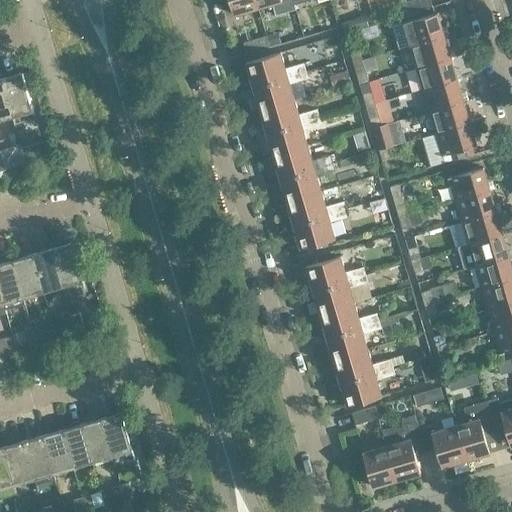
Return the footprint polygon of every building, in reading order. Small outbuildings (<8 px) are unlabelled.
[(258,8),(255,0),(229,0),(234,15),(258,8)] [(255,0),(258,8),(271,4),(275,16),(296,10),(294,5),(292,0),(255,0)] [(409,14),(432,7),(430,0),(413,0),(406,2),(409,14)] [(403,24),(409,46),(444,36),(437,13),(402,23),(402,25),(403,24)] [(349,20),(340,23),(341,27),(343,33),(352,31),(349,20)] [(246,54),(269,47),(266,36),(243,43),(246,54)] [(409,46),(416,68),(450,58),(444,36),(409,46)] [(349,51),(353,63),(362,60),(358,48),(349,51)] [(246,63),(253,86),(305,71),(303,63),(285,68),(280,53),(246,63)] [(416,68),(422,90),(457,79),(450,58),(416,68)] [(362,60),(353,63),(356,74),(365,72),(362,60)] [(308,79),(305,71),(253,86),(259,109),(294,99),(289,84),(308,79)] [(332,88),(350,83),(347,71),(329,76),(332,88)] [(21,73),(1,79),(14,123),(34,117),(21,73)] [(0,79),(0,118),(12,115),(14,123),(1,79),(0,79)] [(457,79),(422,90),(429,111),(463,101),(457,79)] [(362,95),(366,106),(375,104),(371,92),(362,95)] [(259,109),(266,133),(319,117),(317,109),(298,114),(294,99),(259,109)] [(429,111),(435,133),(470,123),(463,101),(429,111)] [(366,106),(369,118),(378,115),(375,104),(366,106)] [(319,117),(266,133),(273,156),(307,145),(303,130),(321,125),(319,117)] [(470,123),(435,133),(442,155),(441,155),(441,156),(450,154),(452,161),(473,154),(471,147),(476,146),(470,123)] [(379,150),(388,147),(394,146),(387,124),(372,128),(379,150)] [(21,148),(22,150),(25,161),(34,158),(37,157),(33,144),(21,148)] [(273,156),(280,179),(333,163),(330,155),(312,161),(307,145),(273,156)] [(14,146),(1,150),(2,153),(6,166),(13,164),(17,163),(25,161),(22,150),(15,152),(14,146)] [(388,147),(379,150),(382,162),(391,159),(388,147)] [(455,200),(490,190),(483,168),(476,170),(474,162),(445,171),(448,179),(449,179),(455,200)] [(280,179),(287,202),(321,191),(316,176),(335,171),(333,163),(280,179)] [(390,187),(398,217),(407,214),(399,185),(390,187)] [(455,200),(461,222),(496,212),(490,190),(455,200)] [(287,202),(293,225),(346,209),(344,201),(325,207),(321,191),(287,202)] [(365,204),(348,209),(353,227),(370,222),(365,204)] [(346,209),(293,225),(300,248),(335,238),(330,222),(348,217),(346,209)] [(461,222),(468,244),(502,234),(496,212),(461,222)] [(407,214),(398,217),(402,229),(411,226),(407,214)] [(474,266),(509,256),(502,234),(468,244),(457,247),(464,269),(474,266)] [(71,243),(51,249),(62,285),(82,279),(71,243)] [(425,244),(417,247),(420,258),(428,256),(425,244)] [(408,249),(411,261),(420,258),(417,247),(408,249)] [(62,285),(51,249),(32,255),(42,291),(62,285)] [(32,255),(12,260),(23,297),(42,291),(32,255)] [(306,267),(313,290),(365,275),(363,267),(345,272),(340,256),(306,267)] [(428,256),(420,258),(424,270),(432,268),(428,256)] [(474,266),(481,288),(511,278),(511,266),(509,256),(474,266)] [(420,258),(411,261),(415,273),(424,270),(420,258)] [(23,297),(12,260),(0,263),(0,292),(3,302),(6,310),(25,304),(22,297),(23,297)] [(319,313),(354,303),(349,288),(368,282),(365,275),(313,290),(319,313)] [(511,278),(481,288),(487,310),(511,302),(511,278)] [(421,293),(424,305),(433,302),(430,290),(421,293)] [(424,305),(428,316),(437,314),(433,302),(424,305)] [(511,302),(487,310),(494,332),(511,326),(511,302)] [(319,313),(326,336),(379,321),(377,313),(358,318),(354,303),(319,313)] [(79,314),(71,316),(75,330),(83,327),(79,314)] [(66,332),(75,330),(71,316),(62,319),(66,332)] [(379,321),(326,336),(333,359),(367,349),(363,334),(381,328),(379,321)] [(32,328),(36,341),(44,339),(45,339),(48,338),(55,336),(51,322),(32,328)] [(511,326),(494,332),(500,353),(499,353),(499,355),(511,350),(511,326)] [(27,344),(36,341),(32,328),(23,330),(27,344)] [(443,334),(434,337),(437,348),(446,346),(443,334)] [(437,348),(440,360),(450,357),(446,346),(437,348)] [(333,359),(340,383),(393,367),(390,359),(372,364),(367,349),(333,359)] [(433,367),(431,357),(420,360),(423,370),(433,367)] [(393,367),(340,383),(347,406),(381,396),(377,380),(395,375),(393,367)] [(464,387),(461,375),(448,379),(451,391),(464,387)] [(427,391),(414,395),(417,407),(430,403),(427,391)] [(511,399),(499,403),(498,398),(486,401),(495,432),(506,428),(511,447),(511,446),(511,399)] [(463,408),(467,422),(455,425),(466,460),(489,453),(484,435),(495,432),(486,401),(463,408)] [(375,406),(352,413),(355,424),(378,418),(375,406)] [(121,413),(101,419),(111,455),(132,449),(121,413)] [(92,461),(111,455),(101,419),(81,424),(92,461)] [(381,430),(386,446),(396,480),(420,473),(415,455),(426,452),(419,429),(417,422),(406,423),(407,429),(396,432),(395,429),(381,430)] [(72,466),(92,461),(81,424),(62,430),(72,466)] [(436,431),(434,424),(419,429),(426,452),(436,449),(442,467),(466,460),(455,425),(436,431)] [(53,472),(72,466),(62,430),(42,436),(53,472)] [(33,478),(53,472),(42,436),(22,442),(33,478)] [(14,483),(33,478),(22,442),(3,447),(13,483),(14,483)] [(373,487),(396,480),(386,446),(363,453),(373,487)] [(14,483),(13,483),(3,447),(0,448),(0,497),(17,493),(14,483)] [(129,483),(121,486),(125,500),(133,497),(129,483)] [(116,502),(125,500),(121,486),(112,488),(116,502)] [(90,495),(81,497),(85,511),(94,509),(90,495)] [(76,511),(82,511),(85,511),(81,497),(73,500),(76,511)]
